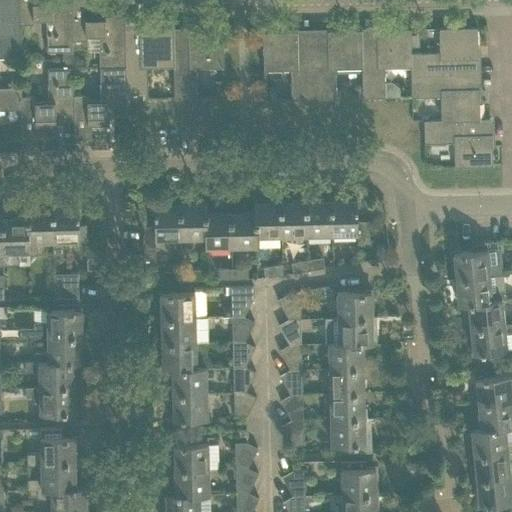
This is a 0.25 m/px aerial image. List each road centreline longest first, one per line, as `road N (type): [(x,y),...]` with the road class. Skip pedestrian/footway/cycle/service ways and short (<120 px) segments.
road 1 (residential): [(141,511),(112,384),(110,166)]
road 2 (residential): [(110,166),(368,161),(390,167),(407,207)]
road 3 (residential): [(442,511),(451,485),(448,450),(427,401),(407,207)]
